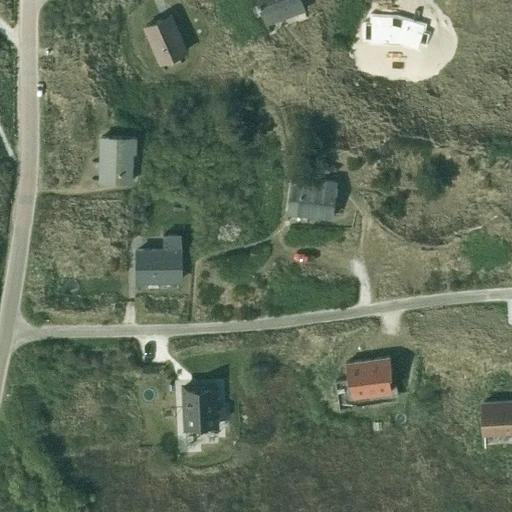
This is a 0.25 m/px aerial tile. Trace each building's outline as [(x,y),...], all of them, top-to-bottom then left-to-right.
[(257,0),(266,24),(305,10),(300,0),(257,0)] [(171,14),(145,25),(160,61),(186,50),(171,14)] [(396,18),(370,18),(370,49),(372,49),(372,46),(401,46),(417,51),(416,54),(418,54),(425,26),(396,18)] [(135,151),(136,136),(101,136),(100,180),(130,180),(131,151),(135,151)] [(331,216),(335,180),(322,179),(321,185),(291,181),(288,211),(331,216)] [(137,250),(137,280),(181,279),(180,233),(163,233),(163,249),(137,250)] [(351,379),(354,396),(392,389),(389,373),(392,373),(389,357),(346,364),(348,380),(351,379)] [(182,386),(184,425),(217,423),(217,417),(225,417),(224,406),(216,407),(215,385),(182,386)] [(511,400),(482,402),(484,432),(511,430),(511,400)]
